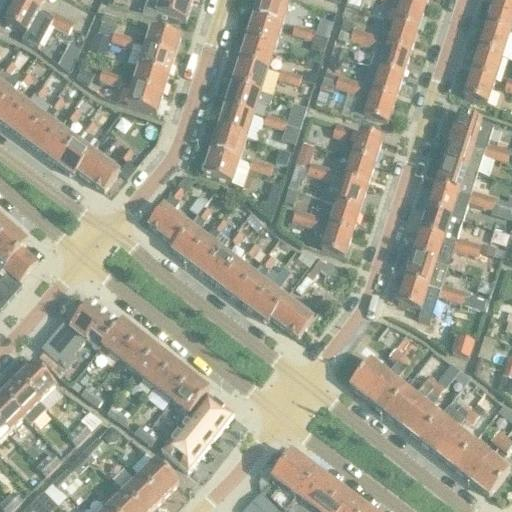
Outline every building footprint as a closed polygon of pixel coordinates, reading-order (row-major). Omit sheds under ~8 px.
[(37,17),(45,0),(18,0),(15,6),(37,17)] [(148,0),(143,19),(156,23),(157,18),(184,27),(191,7),(167,0),(148,0)] [(262,0),(258,0),(252,22),(280,31),(288,8),(262,0)] [(348,0),(345,10),(360,15),(364,0),(365,0),(377,4),(377,0),(348,0)] [(390,0),(390,1),(402,5),(424,13),(428,0),(390,0)] [(511,0),(496,0),(493,9),(511,14),(511,0)] [(402,5),(394,29),(417,36),(424,13),(402,5)] [(3,28),(24,39),(20,46),(36,54),(49,30),(57,34),(59,29),(57,28),(60,23),(50,17),(47,23),(37,17),(15,6),(3,28)] [(511,14),(493,9),(486,32),(509,40),(511,40),(511,14)] [(252,22),(244,45),(273,54),(280,31),(252,22)] [(59,29),(57,34),(67,40),(72,29),(60,23),(57,28),(59,29)] [(343,25),(340,35),(351,38),(354,29),(343,25)] [(295,29),(292,39),(292,40),(301,43),(304,32),(295,29)] [(394,29),(387,52),(409,60),(417,36),(394,29)] [(304,32),(301,43),(312,47),(316,36),(304,32)] [(486,32),(478,55),(501,62),(509,40),(486,32)] [(134,43),(133,49),(144,52),(173,62),(179,42),(150,33),(147,43),(135,40),(134,43)] [(351,41),(349,47),(360,50),(361,51),(365,39),(353,35),(351,41)] [(112,42),(110,48),(121,51),(124,40),(114,37),(112,42)] [(340,37),(337,44),(347,47),(349,47),(351,41),(340,37)] [(94,47),(93,53),(108,57),(109,51),(110,48),(112,42),(98,38),(97,38),(94,47)] [(365,39),(361,51),(372,54),(373,55),(375,49),(377,43),(366,39),(365,39)] [(124,40),(121,51),(131,54),(133,49),(134,43),(124,40)] [(244,45),(237,68),(266,77),(270,63),(273,54),(244,45)] [(58,70),(69,76),(80,54),(69,48),(58,70)] [(374,59),(370,73),(379,76),(402,83),(409,60),(387,52),(375,49),(373,55),(372,54),(374,59)] [(144,52),(138,72),(167,81),(173,62),(144,52)] [(478,55),(470,79),(494,86),(501,62),(478,55)] [(0,78),(0,111),(11,97),(18,87),(18,86),(10,80),(16,73),(7,66),(1,75),(2,76),(0,78)] [(237,68),(230,90),(259,99),(259,98),(266,77),(237,68)] [(138,72),(132,91),(161,100),(167,81),(138,72)] [(370,73),(362,96),(371,99),(394,107),(402,83),(379,76),(370,73)] [(89,90),(93,79),(80,74),(76,85),(89,90)] [(278,85),(287,88),(290,77),(281,74),(278,85)] [(102,75),(98,86),(109,89),(113,79),(102,75)] [(324,76),(320,88),(333,92),(337,80),(324,76)] [(290,77),(287,88),(298,91),(300,85),(302,81),(301,81),(290,77)] [(11,97),(0,111),(0,127),(8,134),(26,109),(19,103),(26,93),(32,85),(23,78),(18,86),(18,87),(11,97)] [(113,79),(109,89),(120,93),(123,82),(113,79)] [(470,79),(463,102),(486,110),(494,86),(470,79)] [(336,87),(334,93),(345,97),(346,97),(350,84),(338,81),(336,87)] [(350,84),(346,97),(357,101),(358,102),(360,96),(362,90),(362,88),(350,84)] [(39,90),(33,98),(34,99),(41,104),(47,96),(39,90)] [(230,90),(223,112),(252,121),(257,107),(267,110),(270,101),(259,98),(259,99),(230,90)] [(132,91),(125,111),(155,120),(161,100),(132,91)] [(357,101),(351,119),(364,124),(386,131),(394,107),(371,99),(362,96),(360,96),(358,102),(357,101)] [(26,109),(8,134),(24,145),(50,111),(49,110),(41,104),(34,99),(26,109)] [(50,111),(24,145),(39,156),(57,132),(50,126),(57,116),(58,117),(64,109),(55,102),(49,110),(50,111)] [(223,112),(216,135),(245,144),(252,121),(223,112)] [(72,114),(66,122),(73,128),(80,120),(72,114)] [(263,130),(273,133),(276,122),(267,119),(263,130)] [(457,120),(449,144),(472,152),(485,156),(487,150),(492,132),(484,129),(480,128),(457,120)] [(276,122),(273,133),(284,136),(286,130),(288,125),(276,122)] [(88,126),(82,134),(90,140),(95,132),(88,126)] [(348,133),(336,130),(332,143),(343,146),(348,133)] [(57,132),(39,156),(56,169),(74,144),(57,132)] [(74,144),(56,169),(73,182),(77,177),(91,157),(99,147),(90,140),(82,134),(74,144)] [(216,135),(209,158),(238,167),(245,144),(216,135)] [(358,140),(351,164),(373,171),(381,147),(358,140)] [(449,144),(442,168),(477,179),(483,162),(485,156),(472,152),(449,144)] [(485,156),(483,162),(492,165),(494,159),(496,160),(498,154),(487,150),(485,156)] [(126,154),(120,162),(128,168),(134,160),(126,154)] [(494,159),(492,165),(506,169),(508,160),(509,157),(498,154),(496,160),(494,159)] [(91,157),(77,177),(103,197),(104,197),(118,177),(91,157)] [(209,158),(202,181),(231,190),(238,167),(209,158)] [(299,158),(296,169),(309,174),(311,168),(312,163),(299,158)] [(252,164),(249,175),(259,178),(262,168),(252,164)] [(335,176),(332,184),(343,187),(366,195),(373,171),(351,164),(347,176),(335,172),(334,176),(335,176)] [(262,168),(259,178),(261,178),(264,179),(270,181),(271,176),(273,171),(262,168)] [(309,174),(306,181),(318,185),(323,172),(311,168),(309,174)] [(442,168),(434,191),(468,202),(470,203),(472,197),(477,179),(442,168)] [(296,169),(292,181),(305,186),(306,181),(309,174),(296,169)] [(323,172),(318,185),(319,185),(330,189),(332,184),(335,176),(334,176),(323,172)] [(330,189),(328,194),(340,198),(336,211),(358,218),(366,195),(343,187),(332,184),(330,189)] [(434,191),(427,215),(450,222),(462,226),(468,208),(467,208),(466,208),(468,202),(434,191)] [(176,192),(148,231),(174,251),(189,232),(171,218),(178,208),(176,206),(183,197),(176,192)] [(470,203),(468,208),(479,212),(483,201),(472,197),(470,203)] [(483,201),(479,212),(491,216),(494,204),(483,201)] [(197,204),(188,216),(196,222),(197,222),(204,212),(206,210),(197,204)] [(328,234),(351,242),(358,218),(336,211),(328,234)] [(204,212),(197,222),(203,227),(210,217),(204,212)] [(427,215),(419,238),(442,246),(442,245),(455,249),(457,243),(462,226),(450,222),(427,215)] [(294,217),(290,228),(302,232),(306,220),(294,217)] [(306,220),(302,232),(314,236),(316,230),(318,224),(306,220)] [(0,244),(9,234),(0,225),(0,244)] [(205,243),(187,267),(203,279),(221,255),(213,249),(227,231),(219,225),(205,243)] [(314,236),(314,238),(325,242),(321,257),(337,263),(343,265),(351,242),(328,234),(316,230),(314,236)] [(174,251),(171,255),(187,267),(205,243),(189,232),(174,251)] [(0,277),(3,275),(6,277),(19,288),(37,268),(21,254),(26,248),(9,234),(0,244),(0,277)] [(235,237),(228,245),(236,251),(243,243),(235,237)] [(419,238),(412,262),(434,269),(447,273),(453,255),(455,249),(442,245),(442,246),(419,238)] [(455,249),(453,255),(462,258),(464,253),(467,254),(469,246),(457,243),(455,249)] [(464,253),(462,258),(476,263),(480,250),(469,246),(467,254),(464,253)] [(251,249),(244,257),(252,263),(259,255),(251,249)] [(482,249),(479,257),(493,262),(496,254),(495,254),(495,253),(482,249)] [(221,255),(203,279),(219,292),(237,267),(221,255)] [(253,279),(235,304),(251,316),(269,292),(276,282),(266,275),(274,265),(267,260),(253,279)] [(412,262),(404,285),(427,292),(440,296),(442,290),(447,273),(434,269),(412,262)] [(319,265),(306,282),(312,286),(325,270),(319,265)] [(237,267),(219,292),(235,304),(253,279),(237,267)] [(269,292),(251,316),(267,328),(270,325),(269,324),(285,304),(276,297),(290,279),(283,273),(269,292)] [(22,291),(19,288),(6,277),(0,284),(0,286),(15,299),(22,291)] [(404,285),(396,309),(419,316),(427,292),(404,285)] [(0,300),(8,308),(15,299),(0,286),(0,300)] [(440,296),(437,303),(450,306),(454,293),(442,290),(440,296)] [(454,293),(450,306),(462,309),(463,303),(465,297),(454,293)] [(319,301),(313,310),(319,315),(326,306),(319,301)] [(285,304),(269,324),(270,325),(271,324),(297,344),(312,325),(285,304)] [(66,330),(43,358),(44,358),(40,363),(59,384),(75,363),(72,361),(84,345),(97,356),(101,352),(117,331),(88,308),(69,333),(66,330)] [(117,331),(101,352),(97,356),(105,362),(108,358),(117,365),(137,340),(120,327),(117,331)] [(135,379),(154,354),(137,340),(117,365),(135,379)] [(473,348),(457,343),(451,359),(467,364),(473,348)] [(152,393),(172,368),(154,354),(135,379),(152,393)] [(402,361),(394,354),(386,364),(394,370),(402,361)] [(387,379),(367,405),(371,409),(382,417),(382,418),(384,419),(405,392),(395,385),(409,366),(402,361),(394,370),(387,379)] [(349,391),(351,393),(362,402),(367,405),(387,379),(370,365),(349,391)] [(170,407),(190,382),(172,368),(152,393),(170,407)] [(16,385),(39,408),(55,393),(32,370),(16,385)] [(437,387),(401,432),(418,446),(439,420),(431,413),(437,404),(436,403),(457,377),(450,371),(437,386),(437,387)] [(511,374),(504,372),(502,380),(511,383),(511,374)] [(405,392),(384,419),(396,428),(401,432),(437,387),(437,386),(429,380),(414,400),(405,392)] [(188,421),(205,399),(207,396),(190,382),(170,407),(188,421)] [(16,385),(1,401),(24,424),(30,431),(46,415),(39,408),(16,385)] [(88,407),(96,397),(87,391),(80,400),(88,407)] [(96,397),(88,407),(97,413),(104,403),(96,397)] [(205,399),(188,421),(159,457),(187,479),(233,421),(205,399)] [(0,431),(8,439),(24,424),(1,401),(0,401),(0,431)] [(456,418),(464,424),(472,414),(464,408),(456,418)] [(106,419),(115,426),(126,433),(134,421),(115,409),(106,419)] [(439,420),(418,446),(436,460),(456,433),(464,424),(456,418),(447,411),(440,420),(439,420)] [(472,414),(464,424),(472,431),(480,420),(472,414)] [(74,436),(83,444),(90,437),(81,428),(74,436)] [(142,445),(149,435),(141,429),(133,439),(142,445)] [(456,433),(436,460),(453,473),(474,447),(456,433)] [(110,434),(102,444),(108,449),(116,447),(121,442),(110,434)] [(149,435),(142,445),(150,451),(157,442),(149,435)] [(490,446),(498,452),(506,442),(499,435),(490,446)] [(75,452),(83,444),(74,436),(66,443),(75,452)] [(511,446),(506,442),(498,452),(506,458),(511,450),(511,446)] [(89,451),(98,460),(105,452),(97,444),(89,451)] [(474,447),(453,473),(470,487),(491,460),(474,447)] [(91,467),(98,460),(89,451),(82,459),(91,467)] [(43,466),(52,475),(60,467),(51,459),(43,466)] [(82,459),(67,474),(75,483),(91,467),(82,459)] [(317,477),(292,459),(292,460),(273,485),(274,487),(260,498),(274,511),(363,511),(342,496),(317,477)] [(491,460),(470,487),(489,502),(489,501),(509,475),(491,460)] [(45,482),(52,475),(43,466),(36,473),(45,482)] [(138,482),(161,505),(176,490),(153,467),(138,482)] [(59,482),(68,491),(75,483),(67,474),(59,482)] [(53,505),(68,491),(59,482),(52,489),(45,496),(53,505)] [(135,511),(154,511),(161,505),(138,482),(122,498),(135,511)] [(55,511),(58,510),(53,505),(45,496),(28,511),(55,511)] [(5,504),(12,511),(15,511),(21,506),(12,497),(5,504)] [(135,511),(122,498),(107,511),(135,511)] [(274,511),(260,498),(251,508),(254,511),(274,511)]
